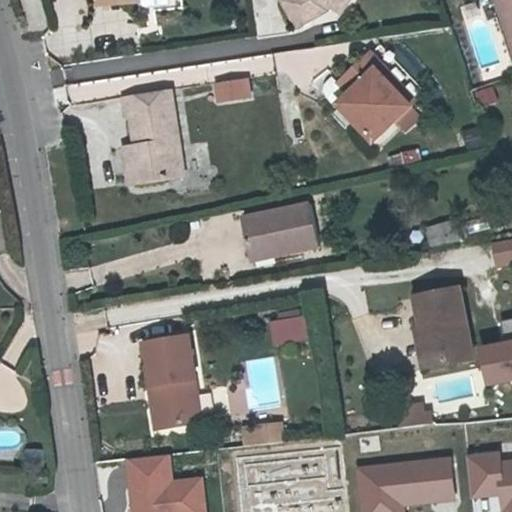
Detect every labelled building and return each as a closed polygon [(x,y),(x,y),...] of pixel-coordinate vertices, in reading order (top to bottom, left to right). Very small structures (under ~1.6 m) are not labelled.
[(100,0),(102,9),(142,5),(141,0),(100,0)] [(338,0),(288,0),(280,4),(294,32),(324,17),(327,13),(329,15),(338,0)] [(338,21),(351,0),(338,0),(329,15),(338,21)] [(511,0),(489,0),(508,50),(511,48),(511,0)] [(369,59),(364,65),(410,113),(415,109),(369,59)] [(410,113),(364,65),(337,90),(347,101),(336,111),(372,149),(410,113)] [(218,83),(222,105),(258,99),(254,77),(218,83)] [(473,90),(478,107),(496,101),(491,84),(473,90)] [(162,176),(179,174),(168,94),(120,101),(122,120),(127,119),(131,150),(133,159),(124,161),(128,188),(163,183),(162,176)] [(479,123),(460,128),(464,145),(484,140),(479,123)] [(125,189),(128,188),(124,161),(133,159),(131,150),(120,152),(125,189)] [(180,180),(179,174),(162,176),(163,183),(180,180)] [(277,261),(291,258),(311,254),(302,209),(235,224),(243,263),(247,263),(277,256),(277,261)] [(511,236),(489,241),(494,266),(511,261),(511,236)] [(277,256),(247,263),(250,274),(292,266),(291,258),(277,261),(277,256)] [(430,334),(438,371),(475,364),(461,293),(416,302),(422,334),(423,336),(430,334)] [(424,373),(438,371),(430,334),(423,336),(422,334),(417,335),(424,373)] [(151,400),(148,401),(146,401),(151,429),(189,423),(185,401),(191,400),(189,380),(190,380),(183,338),(139,345),(146,387),(149,387),(151,400)] [(511,342),(479,349),(485,384),(511,378),(511,342)] [(430,420),(427,399),(393,404),(397,425),(430,420)] [(195,422),(191,400),(185,401),(189,423),(195,422)] [(255,446),(280,443),(279,426),(253,428),(255,446)] [(497,450),(467,452),(472,496),(498,496),(499,511),(511,511),(511,456),(499,458),(497,450)] [(330,453),(244,461),(251,511),(352,511),(349,485),(335,486),(330,453)] [(457,497),(451,454),(356,467),(360,511),(404,511),(404,505),(457,497)] [(177,456),(130,461),(136,511),(214,511),(210,478),(180,480),(177,456)]
